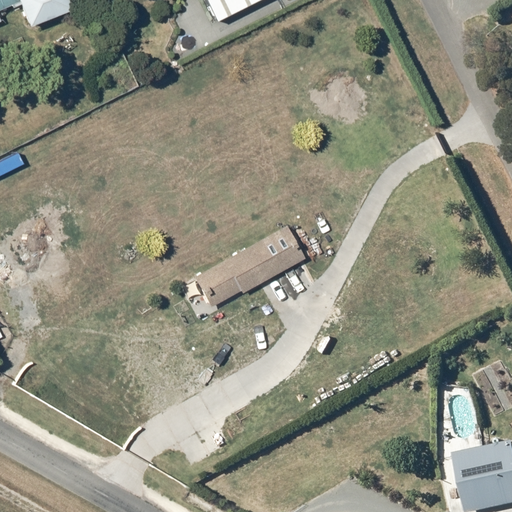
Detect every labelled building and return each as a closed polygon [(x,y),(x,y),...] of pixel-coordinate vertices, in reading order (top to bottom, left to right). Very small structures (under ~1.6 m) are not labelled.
[(0,0),(0,12),(21,4),(30,28),(76,10),(71,0),(0,0)] [(206,0),(218,22),(261,0),(206,0)] [(289,227),(198,276),(212,304),(248,284),(252,292),(308,261),(289,227)] [(127,350),(137,368),(131,372),(136,381),(132,383),(143,402),(154,396),(164,415),(202,394),(166,329),(127,350)] [(282,382),(267,354),(240,369),(255,396),(282,382)] [(511,442),(457,453),(462,479),(444,482),(449,511),(500,511),(500,507),(511,504),(511,442)]
